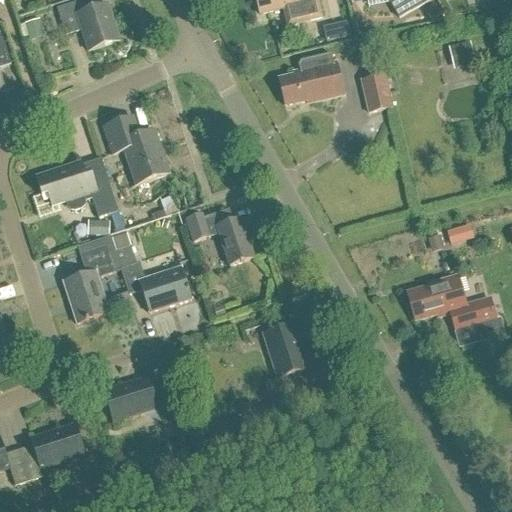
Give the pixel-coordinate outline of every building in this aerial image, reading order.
[(256,0),(260,15),(285,10),(289,27),(322,19),(317,0),(256,0)] [(78,5),(57,12),(66,41),(82,36),(89,56),(120,46),(107,7),(81,16),(78,5)] [(31,43),(45,39),(41,22),(27,26),(31,43)] [(346,23),(323,30),(326,42),(349,35),(346,23)] [(0,44),(0,98),(5,97),(0,83),(0,73),(10,71),(2,44),(0,44)] [(448,51),(454,71),(474,64),(467,44),(448,51)] [(328,56),(298,63),(296,67),(298,75),(294,76),(295,78),(281,82),(288,109),(309,103),(310,106),(342,98),(334,64),(330,65),(328,56)] [(382,76),(359,82),(367,115),(390,109),(382,76)] [(132,121),(101,132),(110,160),(122,156),(135,191),(171,178),(156,135),(140,141),(132,121)] [(85,209),(87,204),(86,204),(93,202),(100,222),(119,216),(102,163),(84,169),(82,165),(36,180),(42,199),(49,198),(52,210),(68,205),(69,210),(73,213),(76,213),(83,211),(85,209)] [(195,245),(207,241),(218,237),(228,268),(253,259),(240,222),(232,225),(228,214),(204,222),(202,217),(187,222),(195,245)] [(87,223),(87,237),(108,238),(109,223),(87,223)] [(446,233),(450,247),(474,241),(471,228),(446,233)] [(80,257),(87,280),(62,288),(76,330),(110,319),(98,281),(115,276),(106,249),(80,257)] [(139,265),(137,265),(131,249),(109,256),(115,273),(120,271),(129,298),(141,294),(149,317),(190,303),(179,271),(145,283),(139,265)] [(429,291),(408,296),(415,324),(438,318),(439,321),(455,317),(459,334),(496,324),(490,301),(465,308),(458,279),(428,287),(429,291)] [(0,325),(0,369),(13,366),(0,325)] [(299,377),(310,374),(294,328),(265,338),(280,383),(268,387),(272,401),(304,390),(299,377)] [(149,381),(104,396),(115,427),(159,413),(165,429),(179,424),(168,391),(154,396),(149,381)] [(223,426),(187,438),(197,467),(233,455),(223,426)] [(77,428),(28,444),(30,450),(18,453),(29,485),(41,481),(39,474),(87,458),(77,428)] [(0,442),(0,441),(0,474),(10,471),(16,490),(29,485),(18,453),(6,458),(0,442)]
